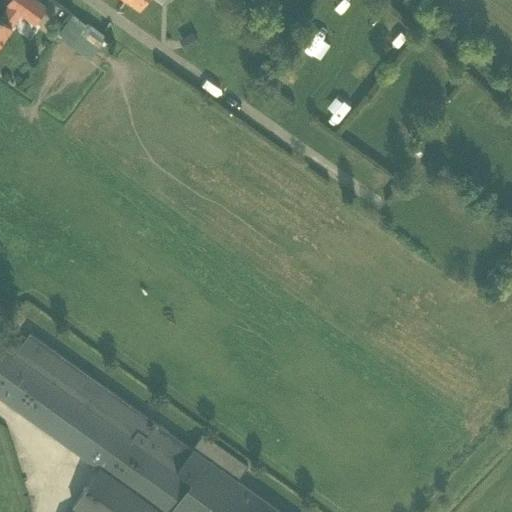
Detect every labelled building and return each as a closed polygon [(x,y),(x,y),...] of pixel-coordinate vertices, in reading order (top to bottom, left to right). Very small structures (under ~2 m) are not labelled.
[(9,0),(7,3),(9,4),(0,16),(0,42),(22,12),(36,22),(47,7),(36,0),(9,0)] [(128,0),(140,8),(145,0),(128,0)] [(339,0),(349,10),(359,0),(339,0)] [(99,47),(108,35),(90,22),(81,33),(99,47)] [(185,50),(199,43),(194,31),(179,38),(185,50)] [(390,33),(378,48),(391,59),(403,43),(390,33)] [(363,97),(373,78),(357,69),(347,88),(363,97)] [(0,343),(0,396),(98,468),(71,505),(80,511),(282,511),(237,479),(242,472),(246,466),(202,435),(197,441),(192,448),(107,387),(97,401),(79,388),(89,374),(30,331),(29,332),(31,334),(22,348),(19,346),(14,353),(0,343)]
